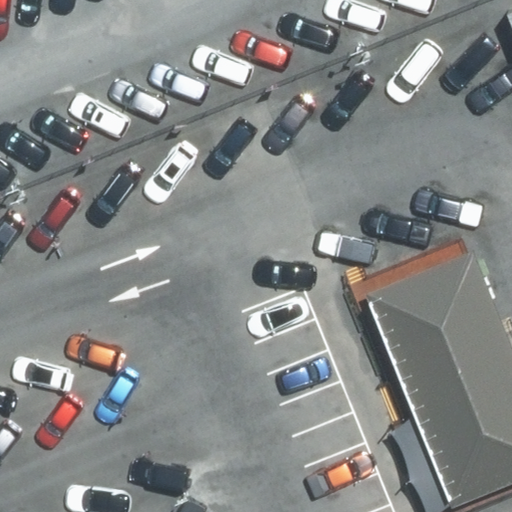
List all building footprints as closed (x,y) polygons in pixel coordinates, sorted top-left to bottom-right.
[(31,0),(0,0),(0,7),(31,10),(31,0)] [(298,0),(44,0),(43,18),(297,32),(298,0)] [(342,54),(343,0),(307,0),(306,53),(342,54)] [(511,294),(495,250),(393,289),(477,511),(511,497),(511,294)] [(0,356),(22,363),(17,381),(53,392),(73,326),(37,315),(31,335),(0,325),(0,356)]
